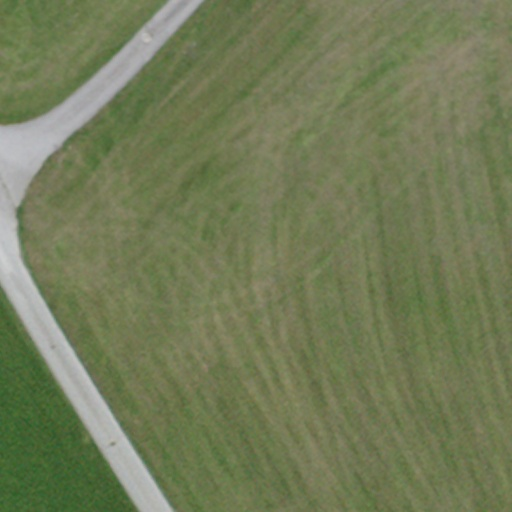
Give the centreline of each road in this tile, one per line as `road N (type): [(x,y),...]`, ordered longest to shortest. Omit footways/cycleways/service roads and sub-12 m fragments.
road 1 (track): [(0,219),(169,511)]
road 2 (track): [(0,165),(75,113),(183,0)]
